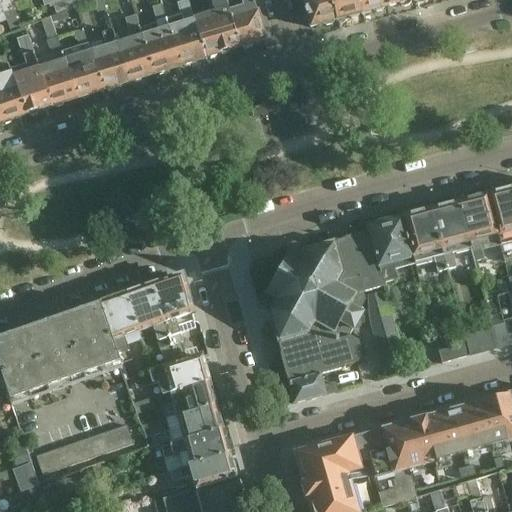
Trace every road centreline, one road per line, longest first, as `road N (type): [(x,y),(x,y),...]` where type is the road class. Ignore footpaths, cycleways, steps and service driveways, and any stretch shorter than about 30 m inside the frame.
road 1 (unclassified): [(205,241),(511,151)]
road 2 (unclassified): [(294,66),(0,161)]
road 3 (residential): [(260,444),(511,370)]
road 4 (unclassified): [(511,11),(294,66)]
road 5 (unclassified): [(0,312),(205,241)]
road 6 (residential): [(260,444),(205,241)]
